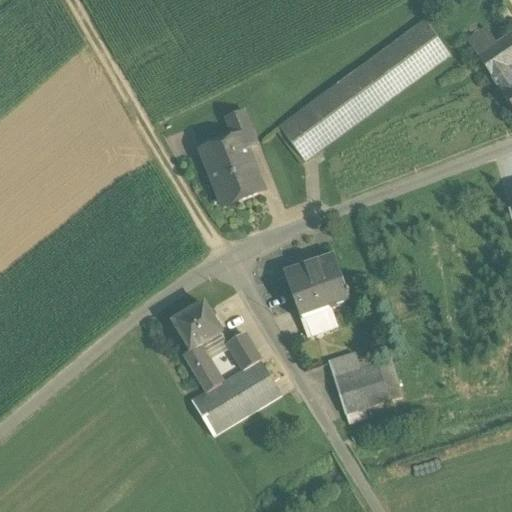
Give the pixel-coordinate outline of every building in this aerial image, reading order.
[(425,25),(278,133),(303,167),(450,59),(425,25)] [(485,33),(467,46),(479,62),(498,48),(486,32),(485,32),(485,33)] [(511,78),(508,73),(511,70),(511,38),(498,48),(479,62),(511,110),(511,78)] [(258,148),(246,117),(227,125),(235,144),(239,156),(245,154),(258,148)] [(239,156),(235,144),(202,157),(224,212),(263,197),(245,154),(239,156)] [(334,257),(284,275),(301,323),(351,305),(334,257)] [(222,338),(204,309),(174,327),(191,355),(192,357),(200,352),(222,338)] [(261,365),(245,338),(228,349),(244,375),(244,376),(261,366),(261,365)] [(223,388),(200,352),(192,357),(191,355),(185,359),(208,397),(209,398),(223,389),(223,388)] [(356,358),(330,366),(335,382),(361,374),(356,358)] [(244,375),(223,388),(223,389),(209,398),(208,397),(194,405),(215,440),(281,400),(261,366),(244,376),(244,375)] [(361,374),(335,382),(346,419),(366,412),(390,405),(379,368),(361,374)] [(366,412),(346,419),(349,428),(369,422),(366,412)]
